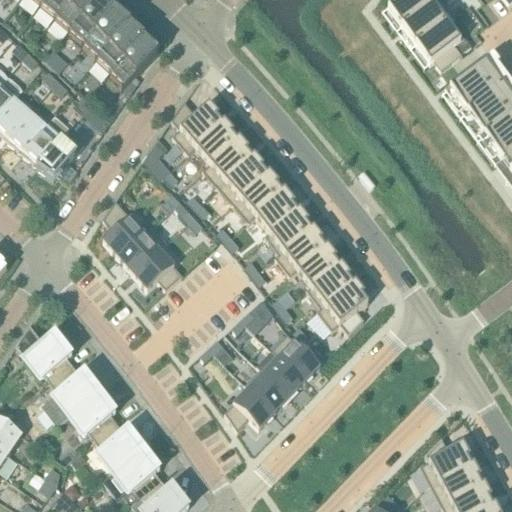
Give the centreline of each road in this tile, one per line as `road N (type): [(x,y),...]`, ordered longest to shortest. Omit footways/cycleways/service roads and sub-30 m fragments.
road 1 (unclassified): [(437,329),(348,203),(204,31)]
road 2 (residential): [(234,511),(145,384),(45,264)]
road 3 (residential): [(45,264),(204,31)]
road 4 (unclassified): [(437,329),(392,342),(234,511)]
road 5 (unclassified): [(343,511),(444,408),(461,364)]
